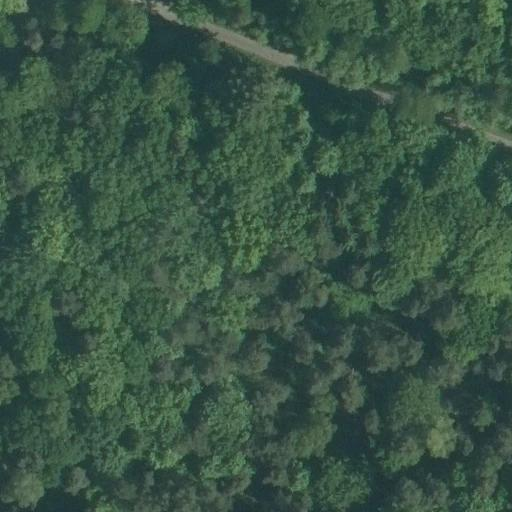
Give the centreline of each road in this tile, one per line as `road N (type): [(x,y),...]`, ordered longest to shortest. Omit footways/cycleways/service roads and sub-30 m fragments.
road 1 (track): [(0,360),(107,392),(169,250),(216,175),(283,157),(413,140),(443,108)]
road 2 (unclassified): [(511,134),(160,0)]
